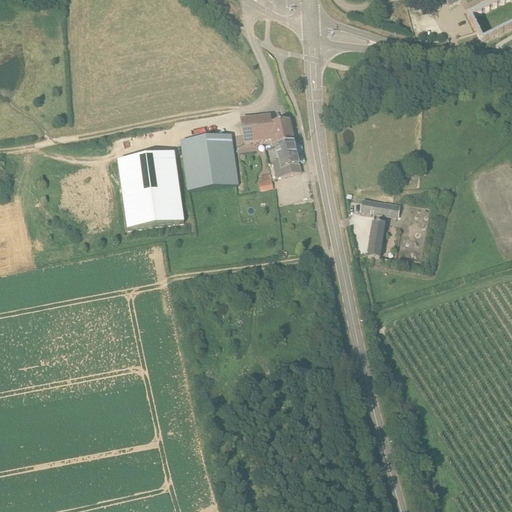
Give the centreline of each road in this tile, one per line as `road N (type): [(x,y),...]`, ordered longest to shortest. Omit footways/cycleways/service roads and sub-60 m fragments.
road 1 (secondary): [(398,511),(337,253),(311,34)]
road 2 (track): [(169,277),(337,253)]
